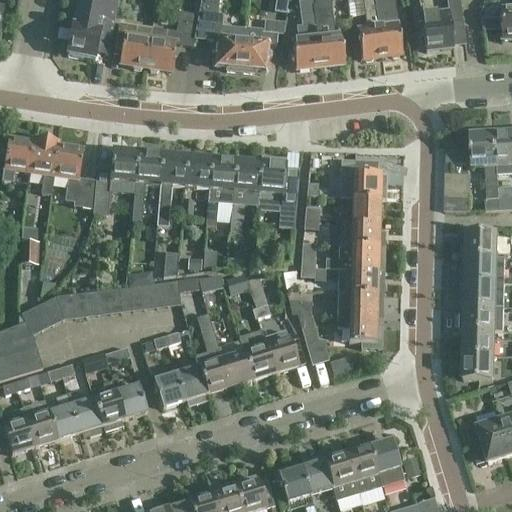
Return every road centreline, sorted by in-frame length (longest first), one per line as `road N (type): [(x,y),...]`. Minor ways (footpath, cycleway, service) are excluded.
road 1 (residential): [(12,511),(423,386)]
road 2 (residential): [(426,101),(210,124),(28,106)]
road 3 (residential): [(426,101),(423,386)]
road 4 (residential): [(423,386),(461,511)]
